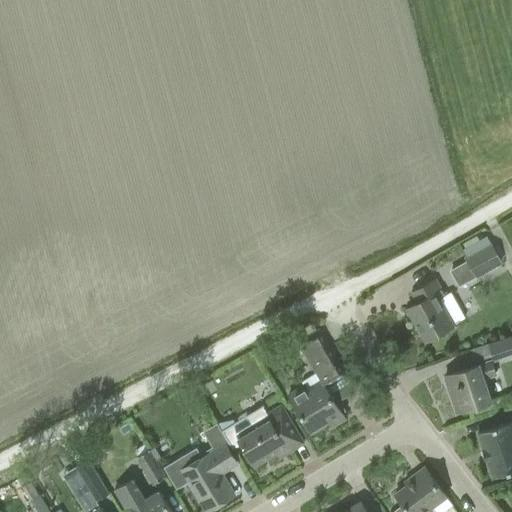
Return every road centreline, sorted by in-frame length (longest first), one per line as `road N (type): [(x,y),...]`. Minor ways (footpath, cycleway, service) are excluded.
road 1 (unclassified): [(0,459),(333,302)]
road 2 (unclassified): [(333,302),(511,194)]
road 3 (residential): [(275,511),(414,428)]
road 4 (residential): [(414,428),(333,302)]
